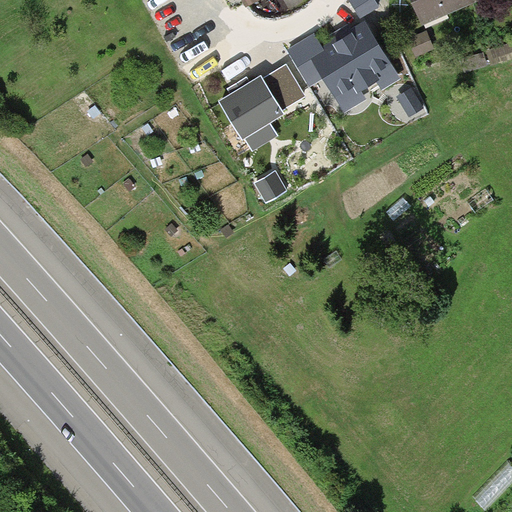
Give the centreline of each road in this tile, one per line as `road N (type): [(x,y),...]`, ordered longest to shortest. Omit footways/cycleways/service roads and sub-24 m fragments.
road 1 (motorway): [(233,511),(0,242)]
road 2 (motorway): [(0,335),(153,511)]
